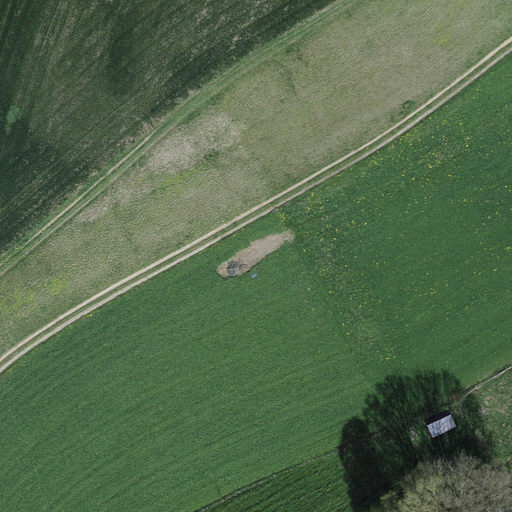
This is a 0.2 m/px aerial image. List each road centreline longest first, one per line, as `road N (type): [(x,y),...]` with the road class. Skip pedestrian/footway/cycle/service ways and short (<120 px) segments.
road 1 (track): [(511,44),(402,127),(92,303),(0,365)]
road 2 (track): [(0,271),(186,113),(357,0)]
